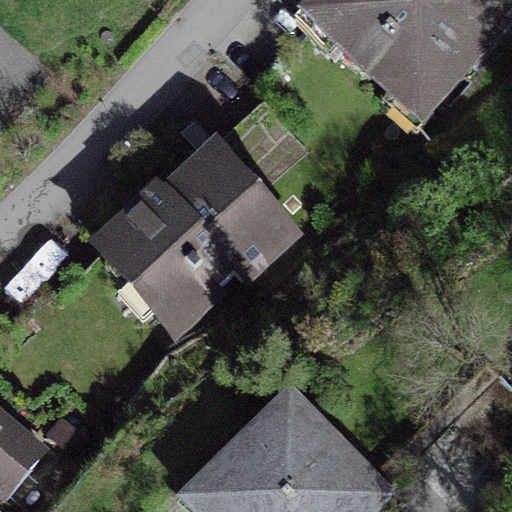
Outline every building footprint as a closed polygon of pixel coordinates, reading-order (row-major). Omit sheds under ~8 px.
[(404,95),(429,117),(511,25),(511,0),(326,0),(308,21),(324,35),(266,98),(308,136),(366,73),(398,101),(404,95)] [(157,305),(178,327),(234,275),(242,284),(343,188),(272,113),(188,192),(182,185),(103,259),(111,267),(62,312),(54,304),(10,349),(55,385),(97,345),(106,354),(157,305)] [(55,385),(10,349),(0,360),(0,380),(36,411),(55,385)] [(0,499),(5,502),(44,454),(17,433),(36,411),(0,380),(0,499)] [(511,392),(501,380),(454,426),(511,484),(511,392)] [(367,511),(380,499),(322,441),(314,449),(281,416),(203,493),(221,511),(367,511)]
